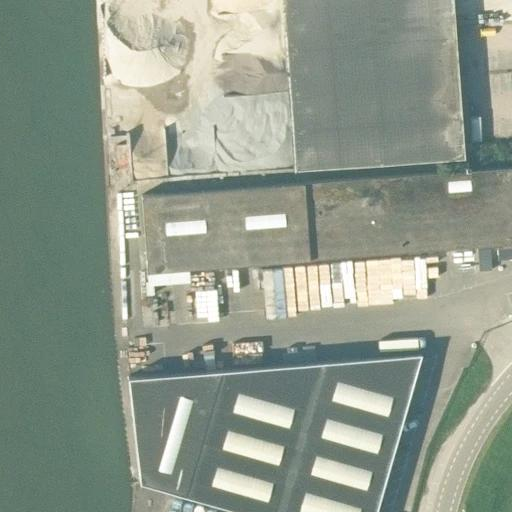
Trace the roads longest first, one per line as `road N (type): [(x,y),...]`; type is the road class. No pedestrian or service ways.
road 1 (unknown): [(460,320),(234,340)]
road 2 (unknown): [(197,0),(210,92),(273,142)]
road 3 (unclassified): [(442,511),(486,412),(511,384)]
